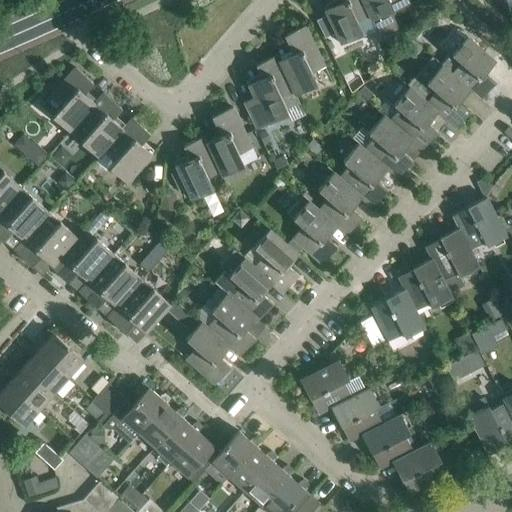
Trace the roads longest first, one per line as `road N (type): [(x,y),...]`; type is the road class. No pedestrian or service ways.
road 1 (residential): [(253,385),(309,316),(378,262),(511,110)]
road 2 (residential): [(66,12),(156,100),(178,103),(271,0)]
road 3 (residential): [(399,511),(253,385)]
road 4 (residential): [(253,385),(222,419),(150,355),(131,375)]
road 5 (residential): [(0,260),(109,355)]
